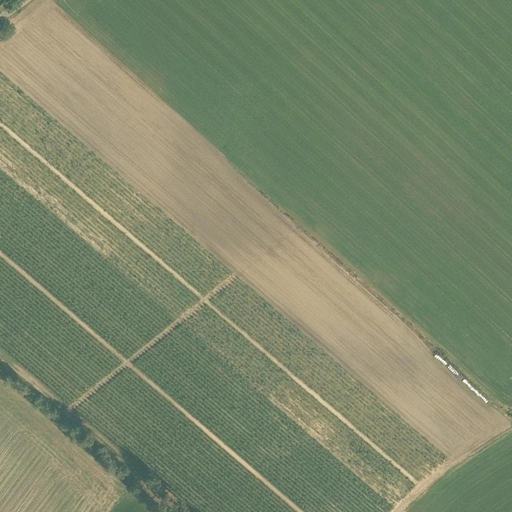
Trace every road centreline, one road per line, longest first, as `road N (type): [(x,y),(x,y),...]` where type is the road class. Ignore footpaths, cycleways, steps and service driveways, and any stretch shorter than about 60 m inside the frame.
road 1 (track): [(173,511),(0,366)]
road 2 (track): [(402,511),(428,483),(511,426)]
